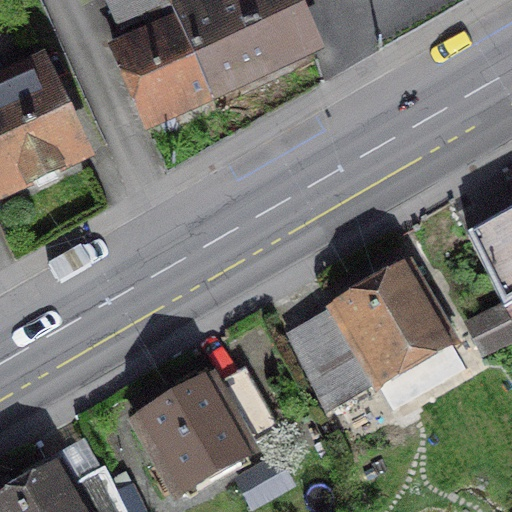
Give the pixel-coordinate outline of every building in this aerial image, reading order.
[(116,0),(132,36),(188,11),(183,0),(116,0)] [(341,53),(316,0),(197,0),(193,2),(199,15),(127,48),(165,132),(341,53)] [(73,55),(0,88),(0,131),(32,199),(121,158),(73,55)] [(511,226),(493,236),(511,273),(511,226)] [(485,364),(433,269),(313,334),(349,398),(377,383),(394,413),(485,364)] [(511,318),(483,333),(499,364),(511,357),(511,318)] [(235,371),(144,420),(187,499),(278,451),(270,437),(293,425),(266,374),(243,386),(235,371)] [(90,473),(13,511),(137,511),(119,476),(98,487),(90,473)]
